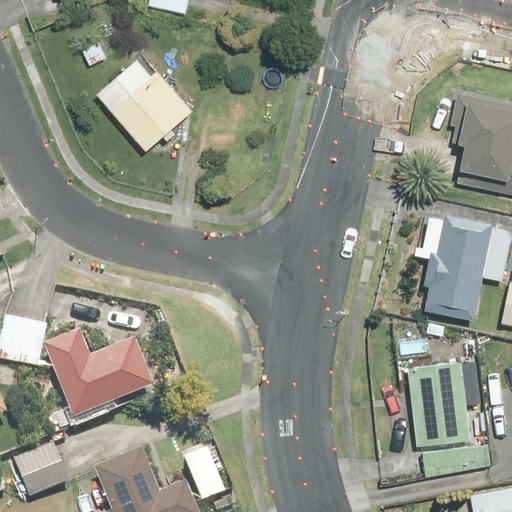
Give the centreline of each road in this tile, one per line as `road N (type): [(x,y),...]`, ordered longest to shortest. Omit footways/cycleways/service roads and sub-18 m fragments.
road 1 (residential): [(0,97),(33,173),(67,220),(127,239),(316,272)]
road 2 (residential): [(316,272),(368,0)]
road 3 (residential): [(317,511),(303,399),(316,272)]
